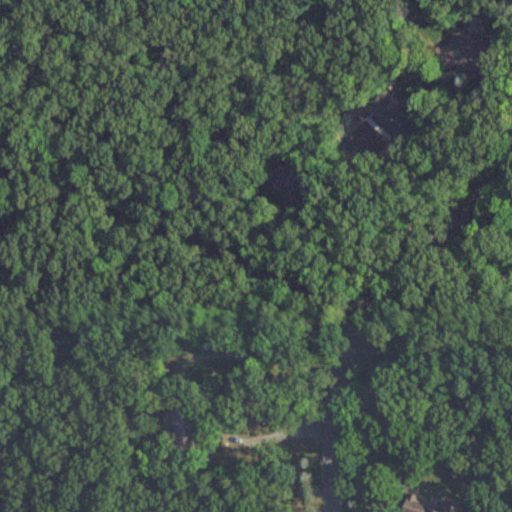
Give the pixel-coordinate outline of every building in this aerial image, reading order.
[(484,36),(435,45),(440,72),(489,63),(484,36)] [(294,211),(309,199),(300,187),(316,175),(301,156),(270,179),(294,211)] [(256,385),(242,371),(225,388),(238,401),(256,385)] [(195,451),(189,408),(172,410),(178,453),(195,451)] [(455,511),(457,506),(442,501),(440,507),(409,496),(403,511),(455,511)]
